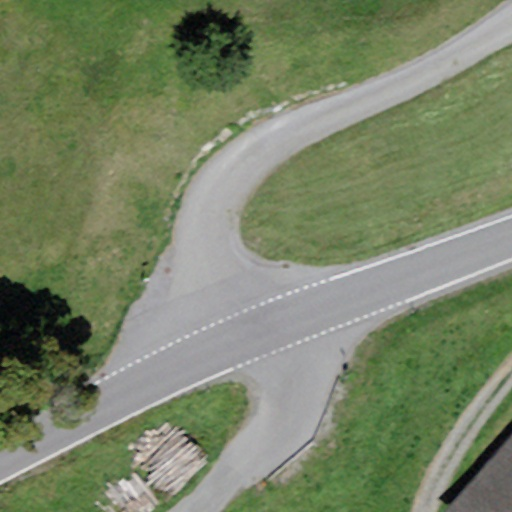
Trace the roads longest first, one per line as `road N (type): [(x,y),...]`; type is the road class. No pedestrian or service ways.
road 1 (unclassified): [(274,324),(220,213),(234,175),(268,144),(456,57),(511,20)]
road 2 (tertiary): [(274,324),(105,393),(0,449)]
road 3 (tertiary): [(511,230),(274,324)]
road 4 (unclassified): [(196,511),(274,434),(293,398),(274,324)]
